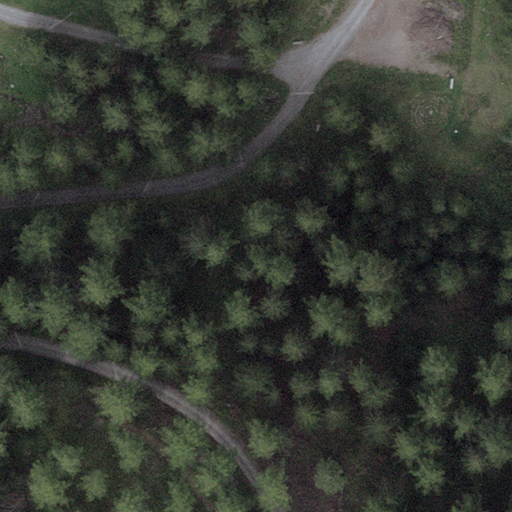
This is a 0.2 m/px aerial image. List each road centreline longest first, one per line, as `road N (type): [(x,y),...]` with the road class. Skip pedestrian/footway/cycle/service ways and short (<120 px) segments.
road 1 (track): [(319,55),(301,94),(264,139),(218,172),(0,202)]
road 2 (track): [(0,336),(96,360),(186,402),(286,511)]
